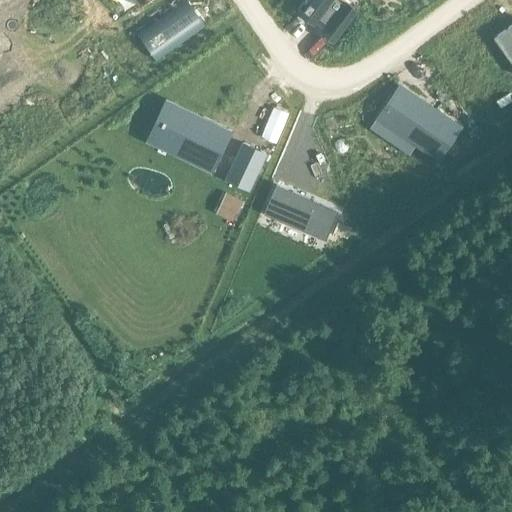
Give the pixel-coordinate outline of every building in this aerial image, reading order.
[(187,0),(138,35),(156,60),(205,26),(187,0)] [(314,0),(324,8),(324,9),(330,0),(331,0),(343,8),(334,19),(335,20),(335,19),(344,26),(344,27),(364,0),(314,0)] [(511,24),(494,38),(511,63),(511,24)] [(380,116),(379,117),(380,117),(379,118),(380,118),(381,118),(391,125),(391,126),(392,126),(403,133),(403,134),(404,134),(415,141),(414,142),(415,142),(415,141),(426,149),(427,150),(427,149),(438,157),(437,157),(438,158),(439,157),(439,158),(440,157),(439,156),(448,143),(449,143),(450,142),(449,142),(458,128),(459,129),(459,128),(459,127),(458,126),(458,127),(447,120),(448,119),(447,118),(446,119),(436,112),(436,111),(435,110),(435,111),(424,104),(425,103),(424,103),(423,103),(413,96),(413,95),(412,95),(401,88),(401,87),(400,87),(399,87),(399,88),(400,88),(390,102),(390,101),(389,102),(390,103),(380,116)] [(163,126),(156,140),(176,150),(174,154),(212,172),(232,130),(203,117),(201,121),(172,107),(165,121),(163,120),(161,125),(163,126)] [(474,123),(471,126),(475,132),(479,130),(474,123)] [(244,143),(227,179),(248,189),(266,153),(244,143)] [(277,185),(265,213),(325,238),(337,211),(277,185)] [(223,192),(214,210),(234,220),(243,202),(223,192)] [(339,222),(334,233),(340,235),(345,224),(339,222)]
